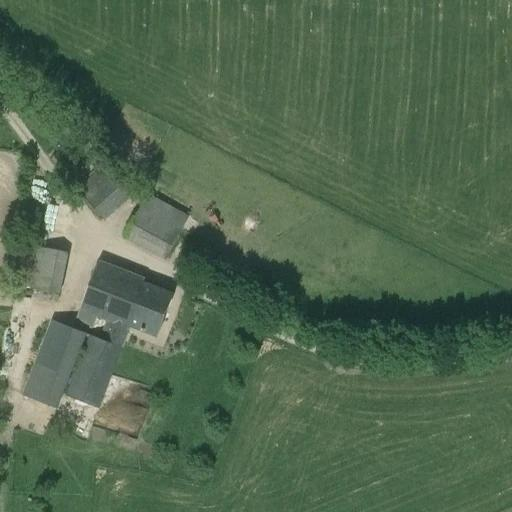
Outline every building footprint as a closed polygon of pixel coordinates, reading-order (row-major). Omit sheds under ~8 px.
[(105,221),(133,197),(105,165),(77,190),(105,221)] [(123,236),(166,260),(190,216),(147,192),(123,236)] [(29,213),(19,212),(18,226),(27,227),(29,213)] [(16,286),(41,291),(40,297),(50,299),(51,293),(60,295),(69,253),(40,247),(41,243),(26,240),(16,286)] [(93,326),(97,316),(106,320),(103,331),(105,332),(102,339),(90,334),(66,395),(100,408),(131,327),(158,337),(174,294),(144,282),(145,279),(100,262),(77,320),(93,326)] [(58,409),(88,334),(52,320),(23,395),(58,409)]
